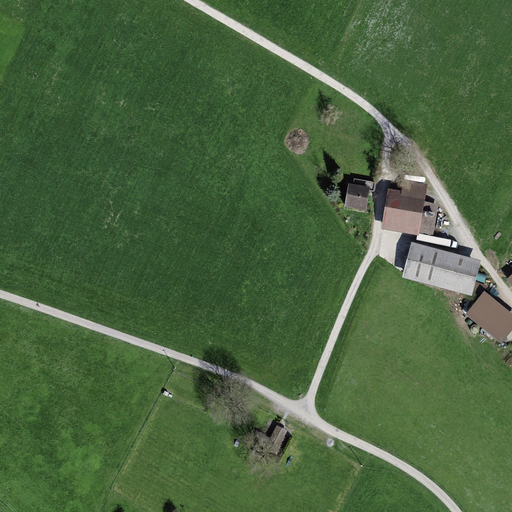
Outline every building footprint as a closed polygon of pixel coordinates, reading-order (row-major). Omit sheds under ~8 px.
[(351,188),(348,212),(368,214),(371,191),(351,188)] [(394,197),(387,232),(435,242),(442,207),(394,197)] [(412,250),(404,285),(472,302),(480,266),(412,250)] [(405,269),(406,256),(397,255),(396,268),(405,269)] [(511,335),(511,318),(484,295),(465,318),(501,348),(511,335)] [(289,432),(265,422),(257,442),(281,452),(289,432)]
